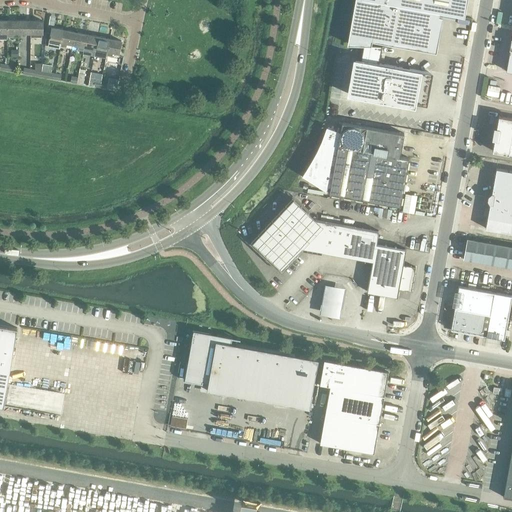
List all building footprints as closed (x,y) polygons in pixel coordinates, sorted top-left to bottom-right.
[(362,53),(358,52),(356,59),(358,59),(354,82),(352,82),(350,95),(415,107),(416,103),(422,105),(428,72),(379,63),(382,46),(403,47),(432,52),(439,13),(460,17),(368,0),(359,0),(355,30),(354,30),(351,45),(363,46),(362,53)] [(368,0),(460,17),(463,0),(368,0)] [(19,20),(7,20),(7,39),(7,37),(13,37),(13,33),(19,33),(19,20)] [(31,20),(19,20),(19,33),(31,33),(31,20)] [(43,21),(31,20),(31,33),(43,33),(43,21)] [(60,49),(60,46),(63,29),(52,27),(48,47),(60,49)] [(67,43),(73,44),(75,32),(63,29),(60,46),(67,47),(67,43)] [(77,49),(84,51),(87,34),(75,32),(73,44),(78,45),(77,49)] [(90,48),(96,49),(98,36),(87,34),(84,51),(83,54),(88,55),(90,48)] [(98,36),(96,49),(102,50),(100,57),(106,58),(106,55),(110,38),(98,36)] [(121,41),(110,38),(106,55),(113,56),(113,52),(119,53),(121,41)] [(43,64),(42,72),(51,73),(52,66),(43,64)] [(29,75),(41,78),(42,72),(30,70),(29,75)] [(41,78),(54,80),(55,74),(51,73),(42,72),(41,78)] [(71,83),(77,83),(79,73),(78,73),(78,78),(72,77),(71,83)] [(492,150),(511,154),(511,117),(499,115),(496,129),(493,128),(492,137),(495,137),(492,150)] [(340,134),(328,130),(327,135),(325,138),(324,141),(321,148),(318,154),(316,158),(314,161),(313,164),(310,168),(306,174),(325,186),(327,182),(331,183),(329,193),(400,206),(409,158),(400,156),(404,133),(342,122),(340,134)] [(485,228),(511,232),(511,171),(496,168),(492,193),(490,203),(485,228)] [(403,264),(406,248),(376,243),(379,230),(316,219),(293,198),(252,242),(282,270),(302,248),(372,261),(367,291),(397,296),(399,288),(411,291),(416,266),(403,264)] [(464,259),(511,267),(511,246),(467,238),(464,259)] [(348,290),(327,286),(326,291),(325,301),(323,313),(322,317),(342,321),(343,316),(345,304),(347,294),(348,290)] [(455,305),(455,308),(490,314),(494,292),(459,286),(458,289),(459,289),(456,305),(455,305)] [(494,292),(490,314),(487,335),(502,338),(504,339),(511,295),(494,292)] [(480,334),(487,335),(490,314),(455,308),(451,329),(480,334)] [(0,325),(0,406),(3,407),(17,328),(0,325)] [(309,408),(318,359),(231,343),(232,337),(217,335),(216,337),(211,336),(211,334),(193,330),(190,351),(192,351),(191,361),(188,360),(184,380),(202,383),(203,381),(208,382),(207,390),(309,408)] [(320,384),(330,386),(384,396),(388,371),(324,360),(320,384)] [(330,386),(325,413),(347,417),(379,423),(384,396),(330,386)] [(320,443),(342,447),(347,417),(325,413),(320,443)] [(347,417),(342,447),(374,453),(379,423),(347,417)] [(511,446),(503,497),(511,498),(511,446)]
